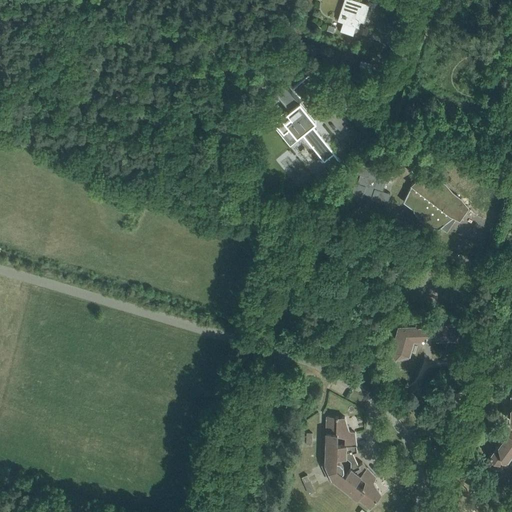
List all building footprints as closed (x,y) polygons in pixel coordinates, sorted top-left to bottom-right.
[(357,0),(343,0),(342,6),(337,20),(358,27),(360,21),(363,22),(369,4),(357,0)] [(321,157),(331,149),(312,125),(316,122),(308,113),(283,82),(274,90),(289,109),(274,122),(283,133),(290,128),(297,136),(301,132),(321,157)] [(352,171),(360,173),(357,182),(355,181),(350,197),(360,201),(363,193),(372,196),(371,198),(387,203),(390,192),(382,190),(385,181),(388,182),(393,166),(382,163),(380,171),(371,168),(371,165),(356,160),(352,171)] [(413,173),(417,166),(413,163),(408,170),(413,173)] [(445,183),(426,171),(411,184),(403,201),(412,208),(418,218),(427,224),(438,228),(454,216),(459,218),(468,207),(461,198),(452,192),(445,183)] [(395,334),(391,349),(395,356),(396,360),(409,357),(409,353),(414,339),(424,339),(427,342),(430,342),(432,339),(455,337),(459,328),(456,323),(431,324),(430,321),(425,321),(424,324),(393,325),(392,332),(395,334)] [(325,462),(322,464),(330,480),(333,479),(370,508),(381,493),(373,481),(376,476),(362,462),(359,464),(358,464),(359,467),(354,469),(351,467),(350,468),(345,474),(342,472),(344,469),(344,464),(340,461),(337,460),(337,456),(345,456),(346,456),(346,452),(351,450),(352,452),(353,452),(357,451),(355,432),(349,430),(345,416),(327,415),(325,462)] [(511,432),(508,432),(488,460),(490,466),(498,467),(504,458),(511,457),(511,432)]
